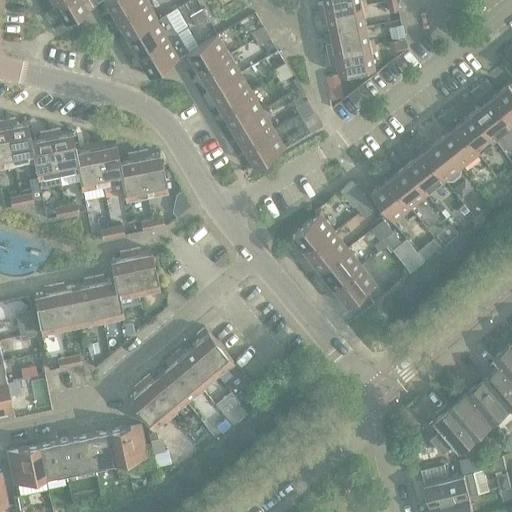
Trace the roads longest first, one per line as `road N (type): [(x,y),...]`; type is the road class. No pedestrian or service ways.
road 1 (residential): [(221,213),(341,141),(511,5)]
road 2 (residential): [(0,433),(66,419),(259,260)]
road 3 (residential): [(0,69),(143,101),(173,131),(221,213)]
road 4 (tertiary): [(370,396),(228,511)]
road 5 (tertiary): [(370,396),(511,281)]
road 6 (residential): [(259,260),(370,396)]
road 7 (residential): [(402,511),(370,396)]
